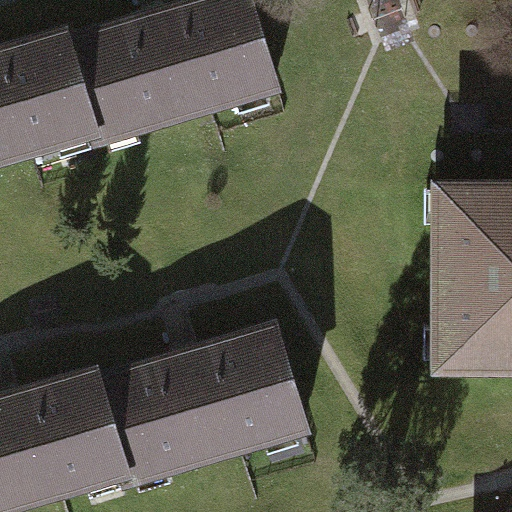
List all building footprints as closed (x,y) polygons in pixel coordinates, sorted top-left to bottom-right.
[(260,0),(182,0),(75,32),(105,132),(110,145),(288,92),(260,0)] [(0,162),(105,132),(75,32),(74,26),(0,47),(0,162)] [(511,183),(443,183),(440,368),(511,369),(511,183)] [(283,319),(107,372),(138,474),(142,487),(318,434),(283,319)] [(0,511),(10,511),(138,474),(107,372),(103,362),(0,392),(0,511)]
